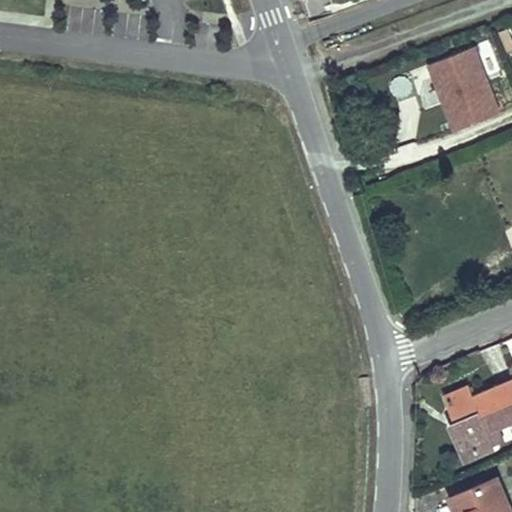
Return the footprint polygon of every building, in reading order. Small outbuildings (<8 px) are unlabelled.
[(427,61),(454,130),(503,111),(476,42),(427,61)] [(466,388),(446,397),(457,422),(450,425),(465,458),(491,448),(484,432),(498,425),(511,419),(511,379),(471,399),(466,388)] [(498,425),(484,432),(491,448),(505,442),(498,425)] [(511,511),(496,478),(454,495),(460,511),(466,511),(467,511),(466,511),(511,511)] [(460,511),(454,495),(450,497),(456,511),(466,511),(467,511),(466,511),(460,511)]
